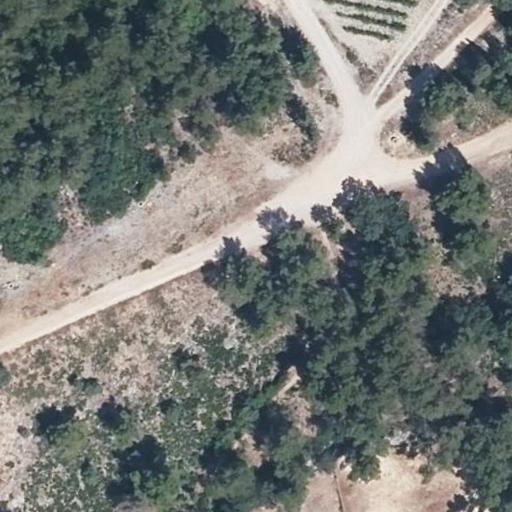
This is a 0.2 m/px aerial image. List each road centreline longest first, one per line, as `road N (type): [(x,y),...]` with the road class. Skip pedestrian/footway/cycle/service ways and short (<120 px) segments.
road 1 (track): [(355,162),(305,202),(0,349)]
road 2 (track): [(363,126),(355,162),(402,171),(511,136)]
road 3 (track): [(511,6),(363,126)]
road 4 (track): [(285,0),(363,126)]
road 5 (track): [(437,0),(363,126)]
